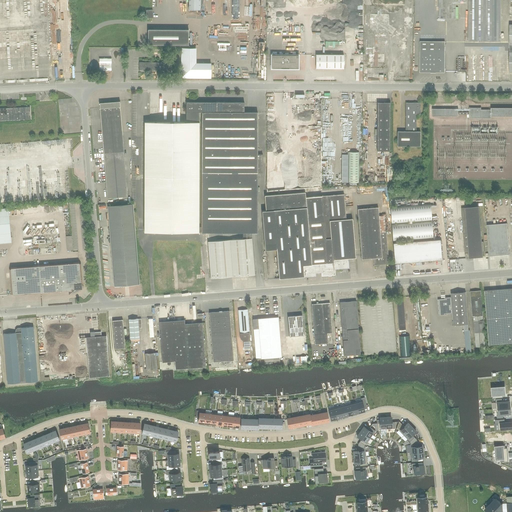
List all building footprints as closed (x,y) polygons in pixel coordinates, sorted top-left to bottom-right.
[(188,0),(189,10),(200,10),(200,0),(188,0)] [(455,19),(455,0),(439,0),(439,19),(455,19)] [(500,0),(468,0),(469,41),(500,41),(500,0)] [(189,45),(189,29),(148,29),(148,45),(189,45)] [(442,41),(420,41),(420,52),(421,52),(421,56),(420,56),(420,57),(421,57),(421,71),(433,71),(433,70),(436,70),(436,73),(436,72),(444,72),(444,57),(445,57),(445,56),(444,56),(444,42),(442,42),(442,41)] [(181,78),(211,78),(211,65),(194,65),(194,48),(181,48),(181,78)] [(344,69),(344,55),(316,54),(316,69),(344,69)] [(298,68),(299,63),(297,63),(297,61),(299,61),(299,55),(272,55),(272,61),(273,61),(273,63),(272,63),(272,68),(284,68),(284,67),(287,67),(287,68),(298,68)] [(111,59),(100,59),(100,70),(111,70),(111,59)] [(171,72),(171,61),(164,61),(164,63),(139,62),(139,70),(164,71),(164,72),(171,72)] [(127,197),(120,102),(100,103),(107,198),(127,197)] [(257,173),(263,173),(263,154),(257,154),(258,112),(244,112),(244,102),(186,102),(186,112),(186,122),(199,122),(199,112),(202,112),(201,227),(201,232),(243,233),(243,239),(208,242),(211,278),(255,275),(252,238),(251,238),(251,233),(257,233),(257,173)] [(390,151),(390,103),(377,103),(377,150),(377,151),(390,151)] [(416,131),(416,115),(420,115),(420,103),(406,103),(406,131),(397,131),(397,146),(420,146),(420,131),(416,131)] [(0,120),(30,119),(30,107),(0,108),(0,120)] [(511,107),(491,108),(491,110),(481,110),(481,108),(469,107),(469,112),(458,112),(458,109),(432,109),(432,116),(458,116),(458,114),(469,114),(469,118),(470,118),(477,118),(478,118),(478,119),(481,119),(481,118),(491,118),(491,116),(511,115),(511,107)] [(199,122),(186,122),(145,122),(144,232),(199,232),(201,232),(201,227),(199,227),(199,122)] [(348,182),(359,182),(359,152),(349,152),(348,182)] [(344,194),(306,197),(305,192),(265,195),(266,211),(262,211),(265,244),(276,243),(279,273),(279,278),(289,277),(312,275),(312,273),(322,272),(322,275),(328,274),(328,275),(328,273),(334,273),(334,268),(337,268),(348,267),(348,258),(355,258),(352,219),(346,219),(344,194)] [(393,241),(433,238),(431,203),(390,207),(393,241)] [(108,206),(113,272),(114,286),(139,284),(133,204),(108,206)] [(389,264),(386,232),(385,215),(379,216),(378,207),(358,209),(362,259),(374,258),(374,265),(389,264)] [(483,257),(482,251),(485,251),(484,241),(482,242),(479,207),(462,208),(466,258),(483,257)] [(0,238),(11,238),(8,208),(0,208),(0,238)] [(489,256),(509,254),(507,223),(487,225),(489,256)] [(395,264),(442,260),(440,239),(393,243),(395,264)] [(81,287),(79,263),(11,268),(13,295),(41,293),(41,292),(69,289),(70,293),(70,292),(75,288),(76,288),(81,287)] [(511,343),(511,288),(485,291),(489,345),(511,343)] [(485,346),(482,312),(481,291),(471,292),(473,316),(476,347),(485,346)] [(438,299),(439,312),(439,315),(446,315),(446,314),(453,313),(454,325),(464,324),(464,330),(468,330),(468,324),(466,292),(451,293),(451,297),(444,298),(444,299),(438,299)] [(405,329),(404,312),(403,297),(397,298),(399,330),(405,329)] [(360,354),(357,312),(356,301),(340,302),(344,356),(360,354)] [(332,333),(330,312),(330,303),(312,304),(315,344),(328,343),(327,333),(332,333)] [(250,341),(248,312),(247,309),(238,310),(240,333),(241,339),(244,341),(250,341)] [(233,361),(230,312),(229,311),(209,312),(213,362),(233,361)] [(304,335),(303,324),(302,315),(288,316),(290,336),(304,335)] [(256,359),(263,358),(281,357),(278,317),(253,319),(256,359)] [(140,339),(139,328),(142,328),(141,319),(138,319),(129,319),(130,339),(140,339)] [(123,320),(113,321),(115,349),(125,348),(123,320)] [(202,323),(185,324),(185,320),(159,322),(162,362),(175,361),(176,369),(206,367),(202,323)] [(38,382),(33,327),(26,327),(18,328),(18,329),(16,331),(16,333),(4,334),(6,363),(8,384),(38,382)] [(109,376),(106,336),(101,336),(101,332),(94,333),(94,336),(86,337),(89,378),(109,376)] [(401,356),(411,355),(410,335),(399,336),(401,356)] [(147,370),(157,369),(155,353),(145,354),(147,370)] [(41,371),(42,380),(50,379),(49,377),(45,377),(44,371),(41,371)] [(494,388),(492,388),(493,392),(492,392),(493,395),(493,398),(503,397),(503,395),(505,394),(505,390),(505,387),(494,388)] [(363,406),(367,405),(365,399),(362,400),(362,401),(356,402),(359,412),(365,411),(363,406)] [(496,403),(496,409),(510,408),(510,402),(502,402),(502,399),(496,399),(496,403)] [(359,412),(356,402),(351,404),(353,414),(359,412)] [(353,414),(351,404),(345,405),(348,415),(353,414)] [(348,415),(345,405),(340,407),(342,417),(348,415)] [(342,417),(340,407),(334,408),(337,418),(342,417)] [(337,418),(334,408),(328,410),(331,420),(337,418)] [(510,408),(496,409),(498,409),(498,414),(497,414),(498,418),(504,418),(503,414),(511,413),(510,408)] [(204,423),(205,413),(200,413),(200,411),(197,410),(196,417),(199,417),(199,422),(204,423)] [(386,429),(385,417),(380,418),(380,419),(377,420),(377,423),(378,430),(378,431),(387,430),(387,429),(386,429)] [(395,428),(395,422),(392,422),(391,417),(385,417),(386,429),(387,429),(395,428)] [(505,419),(495,420),(495,423),(498,423),(499,430),(511,428),(511,422),(505,423),(505,419)] [(404,435),(412,427),(408,423),(404,427),(402,424),(398,429),(404,435)] [(370,438),(375,431),(370,427),(368,429),(364,426),(361,431),(370,438)] [(410,442),(415,437),(413,435),(416,431),(412,427),(404,435),(407,439),(410,442)] [(59,440),(56,431),(50,433),(54,442),(59,440)] [(365,445),(370,438),(361,431),(357,436),(362,439),(360,441),(365,445)] [(54,442),(50,433),(45,435),(49,444),(54,442)] [(49,444),(45,435),(40,437),(43,446),(49,444)] [(43,446),(40,437),(34,440),(38,448),(43,446)] [(38,448),(34,440),(29,442),(33,451),(38,448)] [(33,451),(29,442),(26,443),(24,444),(25,447),(27,453),(33,451)] [(423,452),(422,446),(417,446),(417,443),(410,444),(411,453),(423,452)] [(499,446),(496,446),(497,457),(497,459),(501,459),(504,458),(504,461),(508,461),(507,448),(503,449),(503,446),(499,446)] [(366,456),(365,447),(358,448),(359,451),(353,451),(354,457),(366,456)] [(80,450),(77,451),(78,454),(80,454),(82,460),(88,458),(86,449),(80,450)] [(210,452),(209,452),(209,459),(215,458),(215,461),(221,461),(221,458),(220,458),(220,451),(213,452),(213,450),(210,450),(210,452)] [(174,454),(173,451),(167,451),(168,460),(179,459),(179,454),(174,454)] [(322,465),(322,464),(322,462),(322,461),(326,461),(325,452),(313,453),(313,459),(310,459),(311,466),(322,465)] [(418,461),(418,458),(423,458),(423,452),(411,453),(412,462),(418,461)] [(286,456),(281,457),(282,465),(287,465),(287,464),(292,464),(292,466),(296,466),(295,459),(292,459),(292,456),(286,457),(286,456)] [(368,465),(367,456),(366,456),(354,457),(354,463),(360,463),(360,466),(368,465)] [(250,470),(249,458),(246,459),(246,458),(245,458),(245,459),(242,459),(242,466),(239,466),(239,473),(244,473),(244,470),(250,470)] [(280,474),(280,470),(278,470),(277,466),(277,464),(277,460),(274,461),(274,458),(269,458),(269,459),(262,460),(263,468),(269,467),(269,468),(275,468),(275,474),(276,474),(279,474),(280,474)] [(180,465),(179,459),(168,460),(166,460),(167,469),(175,469),(175,466),(180,465)] [(124,470),(125,464),(127,464),(128,461),(125,461),(125,460),(118,460),(118,470),(124,470)] [(222,470),(221,461),(215,461),(215,464),(210,465),(210,471),(222,470)] [(28,465),(26,465),(27,468),(27,471),(39,470),(38,462),(31,462),(32,465),(28,465)] [(81,464),(83,473),(89,472),(87,462),(81,464)] [(425,474),(424,465),(418,466),(418,463),(411,463),(412,473),(418,473),(418,474),(425,474)] [(368,477),(368,467),(360,467),(355,468),(355,479),(360,479),(368,478),(368,477)] [(39,479),(39,470),(27,471),(27,477),(33,477),(33,480),(39,479)] [(181,480),(180,473),(175,473),(175,470),(167,471),(167,474),(169,474),(169,480),(181,480)] [(223,479),(222,470),(210,471),(211,477),(216,476),(216,479),(223,479)] [(327,481),(327,473),(318,474),(318,471),(315,472),(315,476),(315,483),(320,483),(320,481),(327,481)] [(126,480),(126,474),(119,474),(119,483),(125,484),(128,484),(128,480),(126,480)] [(82,478),(79,478),(80,482),(83,481),(84,487),(90,486),(88,476),(82,478)] [(222,480),(215,481),(216,484),(210,484),(211,491),(217,490),(217,492),(223,491),(222,480)] [(28,487),(28,491),(40,490),(39,481),(33,481),(33,484),(30,485),(28,485),(28,487)] [(177,487),(177,484),(170,484),(171,495),(177,495),(177,494),(183,493),(182,486),(177,487)] [(93,489),(94,496),(94,499),(104,499),(103,495),(103,488),(93,489)] [(28,500),(28,505),(35,505),(35,506),(40,505),(40,495),(33,495),(33,498),(30,498),(28,499),(28,500)] [(487,509),(485,510),(487,511),(501,511),(503,511),(503,503),(501,504),(501,503),(497,499),(491,504),(487,504),(487,509)]
